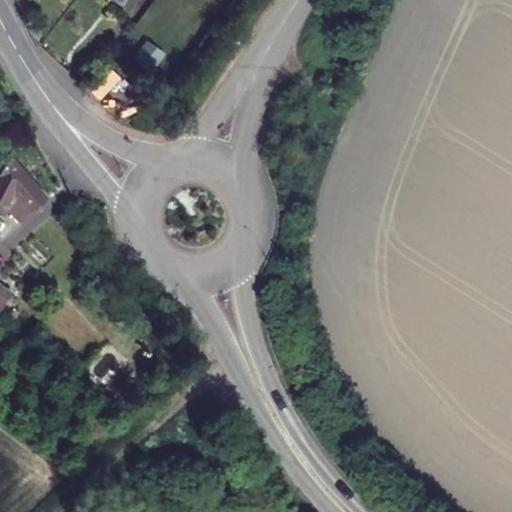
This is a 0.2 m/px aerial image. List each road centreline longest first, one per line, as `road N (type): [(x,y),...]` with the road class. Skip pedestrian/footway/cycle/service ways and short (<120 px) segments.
road 1 (tertiary): [(171,274),(206,312),(278,449),(336,511)]
road 2 (tertiary): [(354,511),(256,345),(242,252)]
road 3 (track): [(63,511),(227,351)]
road 4 (tertiary): [(35,80),(134,233)]
road 5 (tertiary): [(171,160),(100,135),(35,80)]
road 6 (unclassified): [(271,39),(187,156)]
road 7 (unclassified): [(240,178),(248,102),(271,39)]
